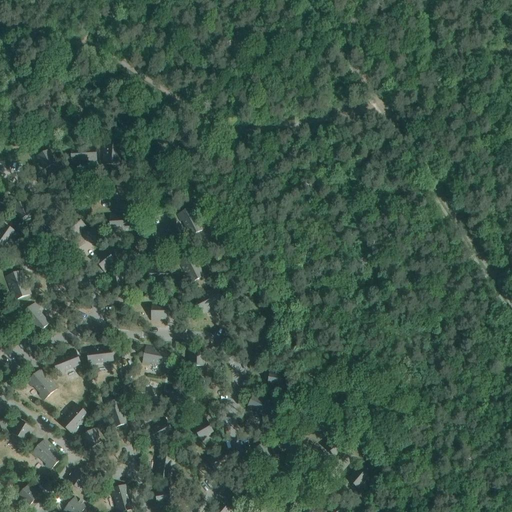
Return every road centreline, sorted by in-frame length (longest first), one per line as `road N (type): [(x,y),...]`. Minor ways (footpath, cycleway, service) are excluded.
road 1 (track): [(0,16),(88,42),(203,108),(282,120),(349,114),(381,99)]
road 2 (track): [(511,297),(381,99)]
road 3 (track): [(203,108),(143,113),(0,150)]
